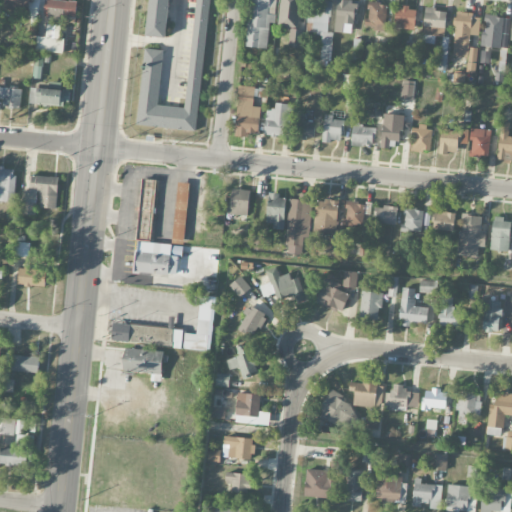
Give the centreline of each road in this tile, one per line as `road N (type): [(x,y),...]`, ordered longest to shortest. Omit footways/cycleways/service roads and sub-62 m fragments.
road 1 (residential): [(511,190),(0,137)]
road 2 (secondary): [(112,0),(59,511)]
road 3 (residential): [(234,0),(206,292)]
road 4 (residential): [(511,364),(372,349),(323,364)]
road 5 (residential): [(323,364),(292,406),(281,511)]
road 6 (residential): [(298,392),(285,343),(297,331),(350,351)]
